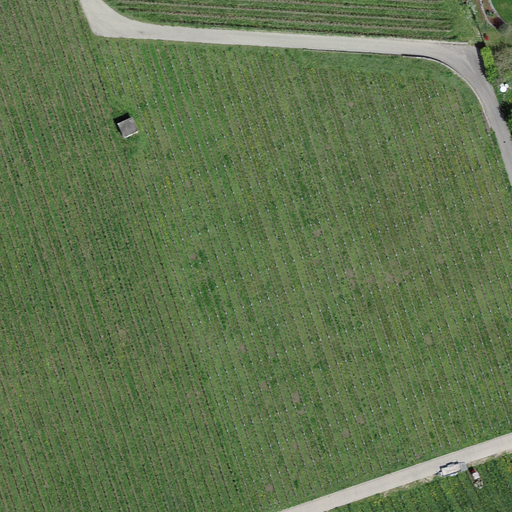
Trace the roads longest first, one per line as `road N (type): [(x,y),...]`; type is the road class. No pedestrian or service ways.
road 1 (residential): [(91,0),(109,30),(455,55),(474,67),(511,177)]
road 2 (track): [(305,511),(511,440)]
